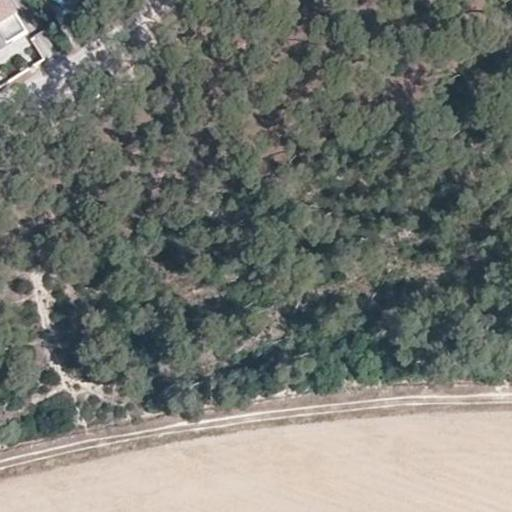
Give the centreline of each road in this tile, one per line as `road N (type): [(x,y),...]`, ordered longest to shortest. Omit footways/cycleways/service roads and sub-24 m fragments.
road 1 (track): [(511,393),(382,398),(0,456)]
road 2 (residential): [(171,0),(0,98)]
